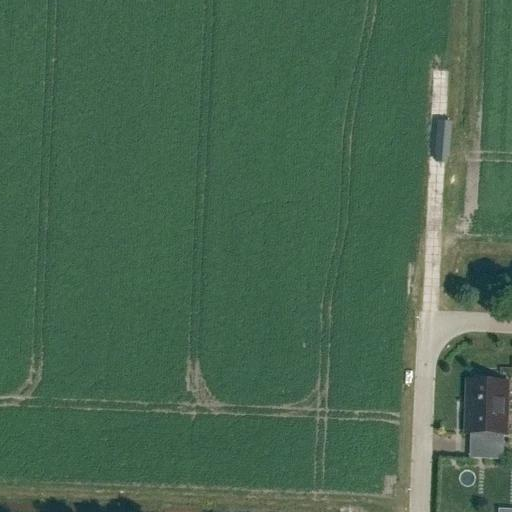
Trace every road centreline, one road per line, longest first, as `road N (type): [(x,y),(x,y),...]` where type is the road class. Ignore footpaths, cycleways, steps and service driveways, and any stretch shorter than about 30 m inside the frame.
road 1 (residential): [(418,511),(425,354),(435,329),(511,325)]
road 2 (track): [(435,329),(429,305),(440,75)]
